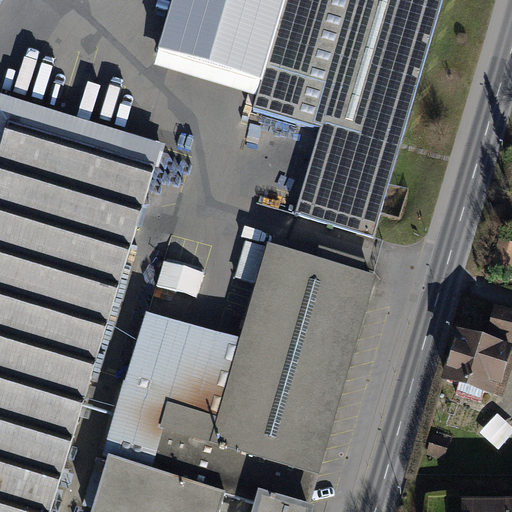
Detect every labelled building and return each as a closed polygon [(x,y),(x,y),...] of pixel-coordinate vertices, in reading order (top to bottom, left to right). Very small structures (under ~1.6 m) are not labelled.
[(261,84),(285,0),(175,0),(159,54),(261,84)] [(443,0),(285,0),(253,112),(319,131),(295,215),(373,238),(443,0)] [(145,166),(152,143),(97,127),(96,128),(0,99),(0,151),(8,124),(145,166)] [(0,511),(50,511),(155,169),(145,166),(8,124),(0,151),(0,511)] [(316,264),(247,244),(237,278),(260,285),(242,346),(146,318),(127,386),(125,385),(102,462),(107,463),(92,511),(219,511),(225,495),(260,505),(258,511),(306,511),(305,511),(372,280),(360,276),(316,264)] [(510,270),(511,263),(511,247),(502,245),(496,266),(510,270)] [(320,252),(316,264),(360,276),(363,265),(320,252)] [(175,258),(167,280),(199,292),(207,269),(175,258)] [(511,315),(496,312),(491,333),(503,336),(502,341),(511,343),(511,315)] [(502,349),(461,336),(447,381),(459,385),(456,395),(481,402),(483,393),(489,394),(492,383),(500,385),(506,365),(510,353),(502,350),(502,349)] [(500,446),(511,433),(511,421),(500,409),(482,428),(500,446)] [(445,441),(433,437),(428,452),(440,456),(445,441)]
